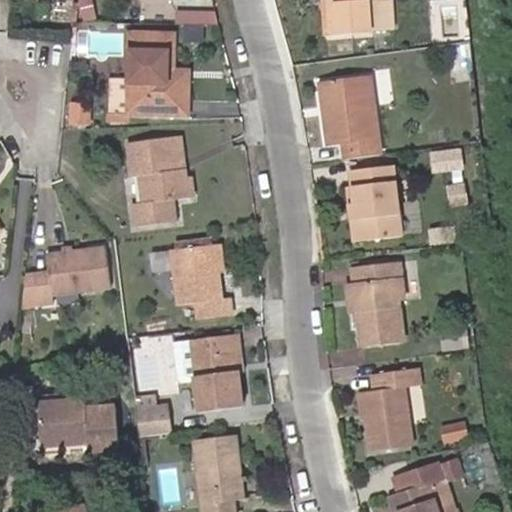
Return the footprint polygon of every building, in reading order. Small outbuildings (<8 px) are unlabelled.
[(373,27),(372,0),(328,0),(331,29),(373,27)] [(176,74),(176,67),(177,32),(131,30),(130,81),(129,111),(189,111),(189,95),(181,95),(182,75),(176,74)] [(189,67),(176,67),(176,74),(182,75),(181,95),(189,95),(189,67)] [(343,153),(382,149),(373,68),(319,73),(322,100),(327,100),(328,109),(323,109),(326,138),(342,136),(343,153)] [(129,111),(130,81),(114,81),(113,110),(129,111)] [(88,105),(70,105),(71,122),(88,121),(88,105)] [(176,170),(172,135),(129,141),(134,178),(139,177),(140,177),(143,202),(133,203),(136,225),(176,221),(173,199),(175,199),(188,197),(185,177),(184,169),(176,170)] [(180,135),(172,135),(176,170),(184,169),(180,135)] [(436,169),(466,167),(464,147),(434,150),(436,169)] [(359,198),(364,234),(401,230),(394,159),(351,163),(352,179),(355,198),(359,198)] [(185,177),(188,197),(193,197),(190,176),(185,177)] [(351,235),(364,234),(359,198),(355,198),(352,179),(345,180),(351,235)] [(223,296),(217,244),(173,248),(179,305),(198,303),(200,318),(234,314),(232,295),(223,296)] [(107,246),(47,255),(49,273),(34,274),(38,303),(53,302),(52,296),(54,295),(112,287),(107,246)] [(363,300),(357,300),(361,343),(402,338),(398,297),(397,296),(403,295),(399,258),(352,263),(355,279),(360,279),(363,299),(363,300)] [(348,301),(357,300),(363,300),(363,299),(360,279),(355,279),(345,281),(348,301)] [(233,335),(238,374),(245,373),(240,334),(233,335)] [(192,340),(192,346),(201,412),(242,407),(238,374),(233,335),(192,340)] [(373,415),(367,416),(371,450),(414,445),(407,387),(407,386),(420,384),(419,368),(372,373),(375,389),(369,389),(373,415)] [(363,416),(367,416),(373,415),(369,389),(360,391),(363,416)] [(40,447),(89,444),(89,452),(120,449),(118,408),(87,410),(86,400),(38,402),(40,447)] [(167,408),(138,412),(141,438),(170,434),(167,408)] [(195,441),(204,511),(238,511),(237,501),(247,500),(247,499),(238,435),(195,441)] [(397,511),(458,511),(457,508),(447,511),(439,511),(429,482),(445,476),(439,459),(399,472),(405,490),(399,492),(391,494),(397,511)] [(405,490),(399,472),(394,474),(393,474),(399,492),(405,490)] [(87,511),(85,503),(53,511),(87,511)]
